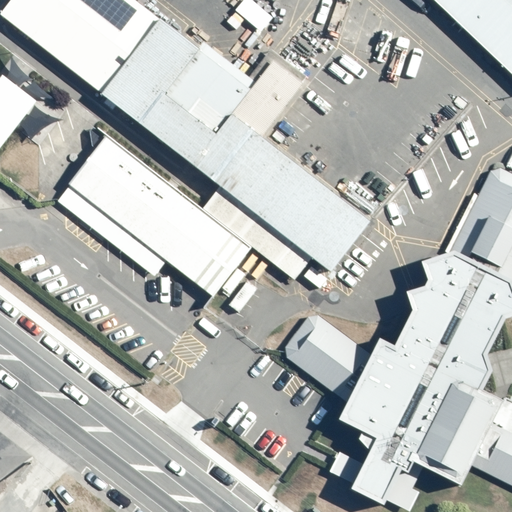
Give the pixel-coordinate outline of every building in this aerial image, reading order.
[(143,13),(125,0),(0,0),(0,16),(87,84),(143,13)] [(369,39),(319,0),(282,0),(254,35),(327,93),(369,39)] [(429,0),(511,74),(511,12),(498,0),(429,0)] [(229,81),(143,13),(87,84),(312,261),(353,210),(250,129),(293,74),(257,45),(229,81)] [(0,126),(23,98),(0,80),(0,126)] [(235,241),(95,131),(55,180),(196,291),(235,241)] [(342,400),(333,417),(369,434),(343,486),(386,507),(412,455),(449,473),(455,460),(511,487),(511,402),(459,379),(506,282),(494,276),(511,239),(511,171),(476,154),(433,243),(421,238),(366,350),(294,302),(266,345),(342,400)]
